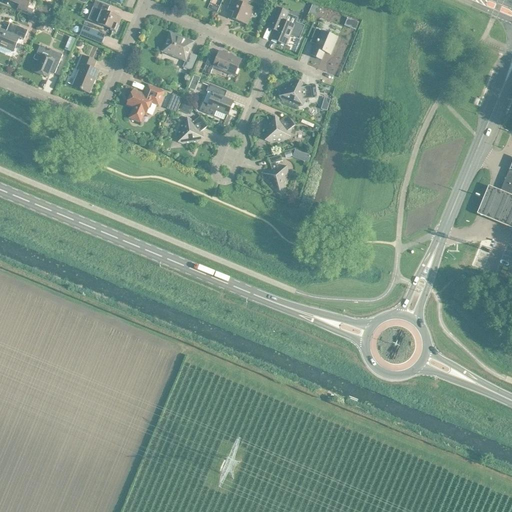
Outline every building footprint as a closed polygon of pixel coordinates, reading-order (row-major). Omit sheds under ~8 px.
[(27,8),(30,0),(8,0),(21,5),(19,11),(30,16),(33,10),(27,8)] [(247,0),(231,0),(228,10),(234,12),(232,18),(246,24),(253,8),(246,5),(247,0)] [(95,22),(115,30),(120,18),(106,13),(109,7),(95,1),(92,7),(100,10),(95,22)] [(312,4),(310,10),(316,12),(319,7),(312,4)] [(289,36),(298,40),(304,27),(294,22),(293,25),(284,22),(288,13),(276,8),(267,29),(274,32),(271,39),(285,45),(289,36)] [(38,22),(35,29),(40,31),(42,30),(44,25),(38,22)] [(10,34),(0,29),(0,46),(13,51),(18,38),(23,40),(27,30),(13,24),(10,34)] [(105,35),(83,26),(79,35),(101,44),(105,35)] [(337,38),(315,29),(309,42),(315,45),(314,47),(313,47),(310,55),(321,60),(324,52),(330,54),(337,38)] [(162,51),(163,52),(185,61),(182,67),(190,71),(196,56),(189,53),(193,42),(177,36),(177,35),(172,33),(171,34),(170,33),(162,51)] [(69,37),(64,49),(70,52),(75,39),(69,37)] [(240,60),(219,51),(215,61),(208,58),(202,73),(209,76),(213,67),(234,76),(240,60)] [(48,58),(41,55),(34,72),(46,77),(48,71),(54,74),(61,58),(50,54),(48,58)] [(79,70),(72,85),(80,89),(79,89),(89,93),(98,71),(92,69),(95,61),(82,56),(76,68),(79,70)] [(299,80),(291,81),(281,89),(278,96),(283,102),(295,107),(303,106),(305,99),(312,98),(310,86),(304,87),(299,80)] [(214,110),(227,115),(233,102),(219,96),(222,89),(209,84),(206,91),(212,94),(208,105),(203,103),(200,110),(212,115),(214,110)] [(129,118),(140,122),(144,113),(146,113),(151,102),(158,105),(164,92),(147,85),(143,95),(132,90),(126,105),(133,108),(129,118)] [(172,94),(170,100),(179,103),(181,97),(172,94)] [(324,97),(321,109),(326,111),(330,99),(324,97)] [(268,121),(263,132),(264,140),(272,143),(284,141),(290,137),(289,129),(294,125),(287,115),(282,119),(274,116),(268,121)] [(187,118),(181,123),(176,134),(177,142),(185,145),(197,143),(203,138),(202,130),(207,126),(199,117),(194,121),(187,118)] [(294,150),(292,157),(300,160),(302,152),(294,150)] [(268,158),(270,167),(266,168),(263,181),(272,190),(285,186),(288,174),(278,165),(276,165),(276,163),(282,161),(280,155),(268,158)] [(511,162),(500,193),(511,198),(511,162)] [(511,198),(500,193),(486,187),(475,215),(511,230),(511,227),(511,198)]
